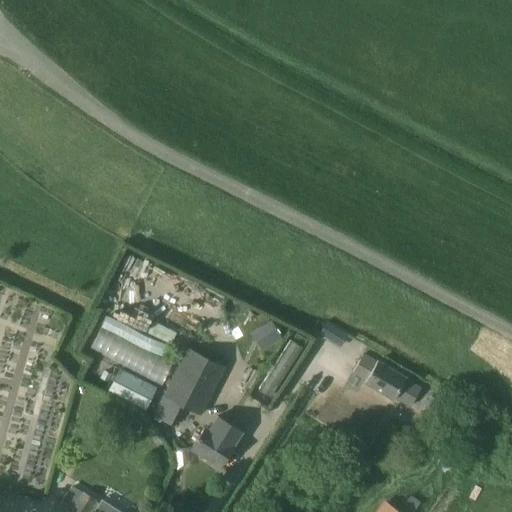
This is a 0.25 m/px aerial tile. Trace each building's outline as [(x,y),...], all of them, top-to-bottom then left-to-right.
[(176,334),(152,322),(147,332),(170,344),(176,334)] [(271,322),(260,328),(270,347),(282,339),(271,322)] [(337,328),(327,322),(316,339),(326,346),(337,328)] [(302,347),(292,341),(290,339),(258,390),(270,397),(302,347)] [(154,415),(175,425),(185,406),(200,414),(224,368),(187,349),(154,415)] [(363,355),(353,371),(366,379),(364,382),(393,399),(394,397),(410,407),(420,390),(405,380),(406,378),(377,360),(376,363),(363,355)] [(119,369),(107,392),(145,411),(156,388),(119,369)] [(205,428),(191,449),(220,467),(233,446),(242,432),(218,417),(209,431),(205,428)] [(82,489),(72,508),(70,511),(71,511),(84,511),(94,496),(82,489)] [(402,508),(407,511),(413,511),(420,503),(410,496),(402,508)] [(375,511),(400,511),(384,500),(375,511)]
